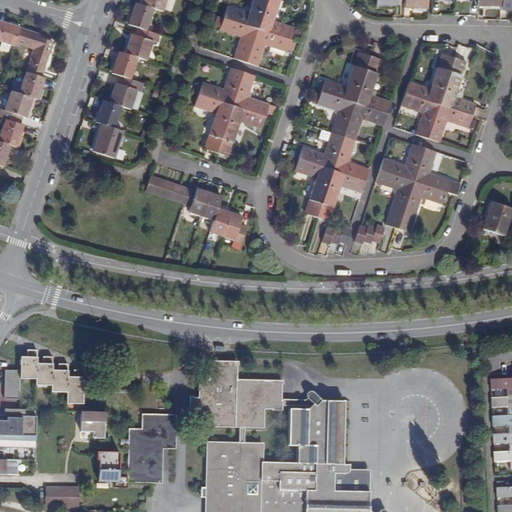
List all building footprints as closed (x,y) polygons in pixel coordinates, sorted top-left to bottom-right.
[(143,0),(142,5),(154,9),(163,11),(167,0),(143,0)] [(227,7),(224,18),(257,29),(266,0),(253,0),(249,13),(227,7)] [(266,0),(257,29),(290,40),(294,29),(273,21),(279,0),(266,0)] [(426,0),(404,0),(404,3),(404,8),(427,9),(426,0)] [(511,0),(501,0),(501,6),(501,10),(511,10),(511,0)] [(129,24),(138,27),(147,30),(154,9),(142,5),(136,2),(129,24)] [(257,29),(224,18),(220,30),(241,37),(234,59),(246,63),(257,29)] [(0,21),(0,41),(13,46),(14,43),(19,27),(0,21)] [(19,27),(14,43),(33,49),(25,72),(41,77),(52,43),(38,37),(39,34),(19,27)] [(147,30),(138,27),(135,35),(132,34),(126,53),(138,58),(147,60),(154,42),(157,43),(160,35),(147,30)] [(296,42),(290,40),(257,29),(246,63),(258,67),(265,45),(287,53),(288,49),(293,50),(296,42)] [(112,73),(122,76),(131,79),(138,58),(126,53),(120,51),(112,73)] [(355,103),(370,56),(358,52),(346,87),(325,80),(322,92),(355,103)] [(410,82),(406,94),(439,105),(455,58),(443,54),(431,89),(410,82)] [(370,56),(355,103),(388,114),(392,102),(370,95),(382,59),(370,56)] [(455,58),(439,105),(473,116),(477,104),(455,97),(467,62),(455,58)] [(198,95),(232,106),(243,73),(231,69),(223,90),(202,83),(198,95)] [(44,78),(41,77),(25,72),(19,93),(32,98),(37,99),(44,78)] [(255,76),(243,73),(232,106),(265,117),(269,106),(247,98),(255,76)] [(110,102),(122,106),(131,109),(138,90),(141,92),(144,83),(131,79),(122,76),(119,83),(116,82),(110,102)] [(0,110),(0,117),(4,119),(20,124),(23,116),(26,117),(32,98),(19,93),(11,91),(4,110),(1,109),(0,110)] [(332,132),(344,136),(355,103),(322,92),(317,104),(339,111),(332,132)] [(416,134),(428,138),(439,105),(406,94),(402,106),(423,113),(416,134)] [(216,154),(232,106),(198,95),(194,107),(215,114),(204,150),(216,154)] [(96,121),(103,124),(115,128),(122,106),(110,102),(104,100),(96,121)] [(355,103),(344,136),(356,140),(362,119),(384,126),(388,114),(355,103)] [(473,116),(439,105),(428,138),(440,142),(447,121),(469,128),(473,116)] [(261,130),(265,117),(232,106),(216,154),(228,158),(240,122),(261,130)] [(23,125),(20,124),(4,119),(0,132),(0,141),(10,145),(16,147),(23,125)] [(124,131),(115,128),(103,124),(94,151),(116,158),(124,131)] [(303,147),(300,159),(333,170),(344,136),(332,132),(322,129),(320,138),(329,141),(324,154),(303,147)] [(344,136),(333,170),(366,181),(370,169),(348,162),(356,140),(344,136)] [(0,165),(3,166),(10,145),(0,141),(0,165)] [(384,158),(380,171),(413,182),(425,148),(413,144),(406,165),(384,158)] [(437,152),(425,148),(413,182),(447,193),(457,196),(460,184),(430,173),(437,152)] [(305,213),(317,217),(333,170),(300,159),(296,171),(317,178),(305,213)] [(333,170),(317,217),(329,221),(338,192),(360,199),(366,181),(333,170)] [(413,182),(380,171),(376,182),(398,190),(386,225),(398,228),(413,182)] [(145,192),(153,195),(158,179),(151,177),(145,192)] [(161,197),(166,182),(158,179),(153,195),(161,197)] [(173,184),(166,182),(161,197),(168,200),(173,184)] [(413,182),(398,228),(410,232),(422,198),(443,205),(447,193),(413,182)] [(173,184),(168,200),(176,202),(181,187),(173,184)] [(183,204),(188,189),(181,187),(176,202),(183,204)] [(201,217),(209,194),(197,190),(196,191),(188,189),(183,204),(191,207),(189,213),(201,217)] [(201,217),(214,221),(217,209),(221,198),(209,194),(201,217)] [(511,211),(511,208),(492,202),(483,228),(504,236),(511,211)] [(230,213),(217,209),(214,221),(209,233),(222,237),(230,213)] [(242,217),(230,213),(222,237),(241,244),(247,228),(239,226),(242,217)] [(369,225),(368,228),(364,241),(371,244),(372,241),(376,228),(369,225)] [(377,225),(376,228),(372,241),(380,243),(385,227),(377,225)] [(330,242),(335,229),(327,226),(322,242),(330,244),(330,242)] [(336,226),(335,229),(330,242),(338,244),(339,242),(343,228),(336,226)] [(343,228),(339,242),(347,245),(353,229),(351,228),(344,226),(343,228)] [(363,244),(364,241),(368,228),(362,226),(360,226),(355,241),(363,244)] [(38,351),(30,350),(30,357),(22,356),(22,371),(7,371),(7,384),(6,399),(21,400),(22,379),(38,380),(38,386),(52,387),(52,393),(68,394),(67,405),(83,405),(85,372),(76,371),(76,377),(69,377),(69,364),(61,364),(61,371),(53,371),(53,358),(45,357),(45,363),(38,363),(38,351)] [(232,368),(206,367),(205,384),(196,384),(195,402),(186,402),(186,419),(199,419),(200,413),(204,413),(203,420),(203,428),(234,429),(239,429),(257,430),(257,412),(275,413),(275,410),(275,404),(275,387),(232,385),(232,368)] [(503,389),(504,398),(511,397),(511,378),(490,379),(491,389),(503,389)] [(511,397),(504,398),(491,398),(492,408),(504,407),(505,415),(511,415),(511,397)] [(340,478),(343,475),(343,468),(337,467),(339,405),(315,404),(306,411),(306,412),(305,411),(301,414),(284,414),(283,449),(291,449),(290,466),(255,465),(256,449),(238,448),(233,448),(203,447),(202,481),(206,482),(204,511),(361,511),(361,496),(327,495),(328,478),(340,478)] [(301,405),(275,404),(275,410),(298,411),(301,414),(305,411),(306,412),(306,411),(301,405)] [(17,417),(19,417),(19,411),(8,410),(8,417),(0,416),(0,439),(10,439),(10,444),(17,443),(17,417)] [(98,413),(84,412),(84,416),(76,415),(76,433),(88,433),(88,439),(99,440),(100,413),(98,413)] [(511,415),(505,415),(492,416),(492,426),(506,426),(506,434),(511,433),(511,415)] [(21,417),(19,417),(17,417),(17,443),(26,444),(26,439),(31,439),(31,417),(21,417)] [(134,435),(126,434),(126,485),(157,485),(157,487),(159,487),(160,448),(172,448),(172,419),(138,418),(138,434),(134,433),(134,435)] [(511,433),(506,434),(493,434),(493,444),(506,444),(507,452),(511,451),(511,433)] [(511,451),(507,452),(494,453),(494,463),(507,462),(508,471),(511,470),(511,451)] [(115,454),(93,454),(93,461),(96,461),(95,481),(115,481),(115,454)] [(20,461),(0,460),(0,474),(19,475),(20,461)] [(509,499),(510,506),(511,505),(511,486),(496,487),(497,499),(509,499)] [(62,488),(49,488),(49,502),(62,502),(62,488)] [(62,502),(74,502),(74,488),(62,488),(62,502)]
